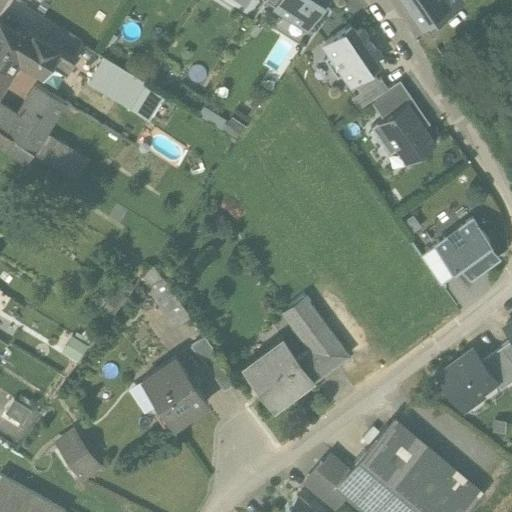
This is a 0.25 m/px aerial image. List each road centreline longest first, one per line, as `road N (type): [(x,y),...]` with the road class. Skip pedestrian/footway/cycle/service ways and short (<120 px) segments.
road 1 (residential): [(511,281),(497,300),(232,493),(221,511)]
road 2 (residential): [(376,0),(511,204)]
